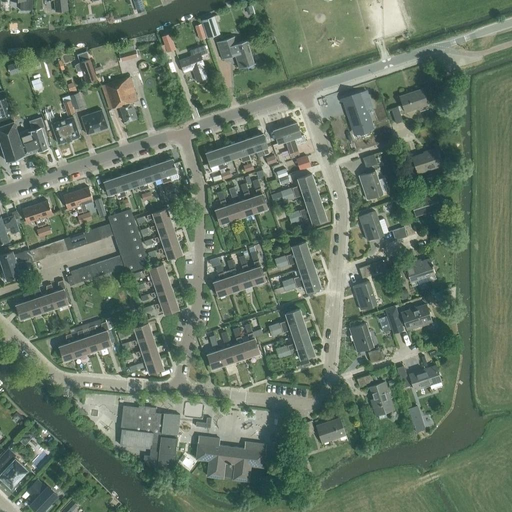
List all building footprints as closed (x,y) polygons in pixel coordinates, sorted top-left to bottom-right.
[(10,0),(20,0),(20,10),(32,10),(32,0),(10,0)] [(53,0),(55,11),(68,9),(66,0),(53,0)] [(220,34),(214,16),(201,20),(207,38),(220,34)] [(201,24),(195,26),(200,39),(205,38),(201,24)] [(162,37),(165,44),(161,45),(164,53),(175,49),(170,34),(162,37)] [(239,68),(255,63),(247,40),(236,43),(234,36),(216,42),(222,59),(234,55),(239,68)] [(200,55),(207,53),(205,45),(190,50),(192,56),(179,60),(183,73),(194,69),(198,81),(207,78),(203,65),(204,65),(200,55)] [(121,61),(136,56),(133,46),(117,49),(121,61)] [(96,79),(89,60),(86,51),(77,54),(80,62),(77,63),(74,66),(76,71),(80,72),(82,71),(86,82),(96,79)] [(21,61),(16,63),(19,72),(24,71),(21,61)] [(132,102),(138,100),(130,76),(102,85),(109,109),(119,106),(124,122),(137,118),(132,102)] [(73,82),(66,85),(69,92),(76,90),(73,82)] [(405,112),(427,104),(422,89),(400,96),(405,112)] [(0,115),(9,113),(3,92),(0,92),(0,115)] [(84,106),(79,92),(70,95),(74,109),(84,106)] [(358,105),(371,101),(369,94),(356,98),(358,105)] [(67,115),(74,113),(70,100),(63,102),(67,115)] [(395,123),(396,123),(402,121),(397,107),(391,109),(395,123)] [(355,133),(371,128),(365,108),(349,113),(355,133)] [(81,116),(87,134),(108,127),(101,110),(102,109),(81,116)] [(45,120),(54,117),(52,111),(44,114),(45,120)] [(47,148),(41,128),(44,127),(40,117),(29,121),(32,129),(20,134),(27,154),(37,151),(38,151),(47,148)] [(73,117),(61,121),(68,141),(71,140),(71,139),(79,137),(80,137),(73,117)] [(13,159),(18,157),(27,154),(20,134),(19,134),(14,121),(0,125),(0,143),(6,161),(8,161),(9,162),(12,161),(13,159)] [(61,121),(52,124),(58,144),(59,144),(59,143),(67,141),(68,141),(61,121)] [(294,138),(301,136),(297,122),(285,126),(293,149),(297,147),(294,138)] [(293,149),(285,126),(274,130),(278,143),(285,141),(288,150),(293,149)] [(262,148),(264,155),(269,153),(262,134),(251,138),(255,151),(262,148)] [(251,138),(240,141),(246,161),(250,159),(248,153),(255,151),(251,138)] [(228,145),(233,158),(240,156),(242,162),(246,161),(240,141),(228,145)] [(226,161),(233,158),(228,145),(217,149),(224,168),(228,167),(226,161)] [(418,173),(442,165),(437,148),(428,150),(429,151),(412,157),(418,173)] [(206,153),(210,166),(217,163),(219,170),(224,168),(217,149),(206,153)] [(365,168),(377,164),(373,154),(362,158),(365,168)] [(310,166),(309,163),(307,155),(296,159),(300,170),(310,166)] [(172,159),(160,163),(167,182),(171,180),(169,174),(176,172),(172,159)] [(160,163),(149,166),(153,179),(160,177),(162,183),(167,182),(160,163)] [(149,166),(138,170),(144,189),(149,188),(147,182),(153,179),(149,166)] [(278,178),(287,175),(285,169),(276,172),(278,178)] [(138,170),(127,174),(131,187),(138,185),(140,191),(144,189),(138,170)] [(375,170),(359,175),(367,199),(383,194),(382,192),(387,190),(383,178),(378,180),(375,170)] [(127,174),(115,178),(122,197),(126,195),(124,189),(131,187),(127,174)] [(315,185),(311,174),(297,178),(299,185),(292,188),(293,192),(301,190),(315,185)] [(280,185),(289,182),(287,176),(278,179),(280,185)] [(115,178),(104,181),(108,195),(115,192),(117,198),(122,197),(115,178)] [(255,190),(260,188),(257,179),(252,181),(255,190)] [(236,196),(233,187),(232,181),(227,183),(229,188),(228,189),(231,197),(236,196)] [(243,194),(248,192),(245,183),(240,185),(243,194)] [(305,201),(319,196),(315,185),(301,190),(293,192),(295,197),(303,195),(305,201)] [(88,187),(76,191),(80,205),(93,200),(88,187)] [(255,212),(267,208),(262,193),(262,194),(260,188),(255,190),(257,195),(250,197),(255,212)] [(282,196),(293,192),(292,188),(280,191),(282,196)] [(82,211),(80,205),(76,191),(63,195),(67,209),(76,206),(78,212),(82,211)] [(219,201),(224,200),(222,191),(216,193),(219,201)] [(238,201),(243,216),(255,212),(250,197),(250,198),(248,192),(243,194),(245,199),(238,201)] [(283,201),(295,197),(293,192),(282,196),(283,201)] [(415,215),(440,207),(435,193),(411,201),(415,215)] [(323,208),(319,196),(305,201),(307,208),(299,210),(300,215),(308,212),(323,208)] [(100,198),(94,200),(100,217),(106,215),(101,197),(100,198)] [(46,223),(44,217),(52,214),(48,200),(35,205),(41,224),(46,223)] [(220,224),(232,220),(227,205),(226,205),(224,200),(219,201),(221,207),(215,209),(220,224)] [(397,202),(400,213),(405,211),(402,200),(397,202)] [(238,201),(227,205),(232,220),(243,216),(238,201)] [(37,226),(41,224),(35,205),(22,209),(27,223),(35,220),(37,226)] [(154,217),(156,225),(170,220),(166,208),(146,215),(148,219),(154,217)] [(312,224),(326,219),(323,208),(308,212),(300,215),(302,220),(310,217),(312,224)] [(107,216),(109,223),(113,235),(120,254),(124,267),(126,272),(149,265),(130,209),(107,216)] [(289,219),(300,215),(299,210),(287,214),(289,219)] [(20,223),(16,211),(11,212),(13,216),(15,222),(16,224),(20,223)] [(375,211),(359,217),(367,240),(383,235),(382,233),(388,231),(384,219),(378,220),(375,211)] [(83,214),(85,222),(92,220),(89,212),(83,214)] [(85,222),(83,214),(77,216),(79,224),(85,222)] [(291,223),(302,220),(300,215),(289,219),(291,223)] [(0,229),(16,224),(15,222),(13,216),(1,220),(0,216),(0,229)] [(401,218),(403,226),(404,230),(410,228),(407,216),(401,218)] [(170,220),(156,225),(150,227),(152,231),(158,229),(160,236),(174,231),(170,220)] [(107,237),(113,235),(109,223),(103,225),(107,237)] [(16,224),(0,229),(0,242),(8,240),(5,232),(11,230),(12,233),(18,231),(16,224)] [(100,239),(107,237),(103,225),(96,228),(100,239)] [(42,228),(45,236),(51,234),(48,226),(42,228)] [(404,230),(403,226),(391,230),(394,240),(406,236),(404,230)] [(45,236),(42,228),(36,230),(39,238),(45,236)] [(94,241),(100,239),(96,228),(90,230),(94,241)] [(87,244),(94,241),(90,230),(83,232),(87,244)] [(174,231),(160,236),(154,238),(155,242),(161,240),(164,247),(178,242),(174,231)] [(81,246),(87,244),(83,232),(77,234),(81,246)] [(74,248),(81,246),(77,234),(70,236),(74,248)] [(67,250),(74,248),(70,236),(63,239),(67,250)] [(62,252),(67,250),(63,239),(58,241),(62,252)] [(56,254),(62,252),(58,241),(52,242),(56,254)] [(309,253),(305,241),(291,246),(293,252),(285,255),(287,260),(309,253)] [(50,256),(56,254),(52,242),(46,245),(50,256)] [(159,253),(165,251),(168,259),(182,254),(178,242),(164,247),(158,249),(159,253)] [(44,258),(50,256),(46,245),(40,246),(44,258)] [(39,260),(44,258),(40,246),(35,248),(39,260)] [(29,250),(31,258),(33,262),(39,260),(35,248),(29,250)] [(12,251),(0,255),(0,264),(1,264),(3,267),(28,259),(31,258),(29,250),(28,250),(13,255),(12,251)] [(253,262),(258,260),(255,251),(250,253),(253,262)] [(299,269),(313,264),(309,253),(287,260),(289,265),(297,262),(299,269)] [(114,257),(118,269),(124,267),(120,254),(114,257)] [(241,266),(247,264),(244,255),(238,257),(241,266)] [(276,264),(287,260),(285,255),(274,259),(276,264)] [(107,259),(112,271),(118,269),(114,257),(107,259)] [(220,263),(218,257),(209,260),(211,266),(215,265),(220,263)] [(33,262),(31,258),(28,259),(3,267),(4,271),(2,272),(4,280),(19,275),(17,269),(33,264),(33,262)] [(410,282),(435,273),(432,267),(433,266),(432,261),(431,261),(429,258),(421,261),(420,259),(404,265),(410,282)] [(101,261),(105,273),(112,271),(107,259),(101,261)] [(229,270),(235,268),(232,259),(226,261),(229,270)] [(248,270),(253,284),(265,280),(260,266),(258,260),(253,262),(255,268),(248,270)] [(277,269),(289,265),(287,260),(276,264),(277,269)] [(401,271),(402,271),(398,260),(393,261),(396,273),(401,271)] [(95,263),(99,275),(105,273),(101,261),(95,263)] [(89,265),(93,277),(99,275),(95,263),(89,265)] [(144,275),(150,273),(153,280),(167,275),(163,263),(143,270),(144,275)] [(218,274),(223,272),(220,263),(215,265),(218,274)] [(237,274),(241,288),(253,284),(248,270),(247,264),(241,266),(243,271),(237,274)] [(294,283),(317,275),(313,264),(299,269),(301,275),(293,278),(294,283)] [(362,278),(373,274),(370,264),(358,268),(362,278)] [(82,267),(87,279),(93,277),(89,265),(82,267)] [(76,269),(80,282),(87,279),(82,267),(76,269)] [(230,292),(241,288),(237,274),(235,268),(229,270),(231,275),(225,278),(230,292)] [(74,284),(80,282),(76,269),(70,271),(71,275),(74,284)] [(405,282),(402,271),(401,271),(396,273),(393,274),(396,285),(405,282)] [(213,282),(218,296),(230,292),(225,278),(223,272),(218,274),(219,279),(213,282)] [(167,275),(153,280),(147,282),(148,286),(154,284),(156,291),(171,286),(167,275)] [(306,291),(320,287),(317,275),(294,283),(296,287),(304,285),(306,291)] [(283,286),(294,283),(293,278),(281,281),(283,286)] [(63,289),(65,288),(63,280),(58,281),(61,289),(54,292),(51,292),(56,307),(68,303),(63,289)] [(361,310),(377,304),(369,281),(353,286),(361,310)] [(285,291),(296,287),(294,283),(283,286),(285,291)] [(49,293),(42,296),(39,296),(44,311),(56,307),(51,292),(54,292),(51,284),(46,285),(49,293)] [(171,286),(156,291),(150,293),(152,297),(158,295),(160,302),(174,298),(171,286)] [(37,297),(30,300),(28,300),(33,315),(44,311),(39,296),(42,296),(39,288),(34,289),(37,297)] [(402,300),(407,298),(405,290),(399,292),(402,300)] [(25,301),(23,302),(16,304),(21,319),(33,315),(28,300),(30,300),(27,292),(23,293),(25,301)] [(440,292),(433,294),(435,300),(442,298),(440,292)] [(174,298),(160,302),(154,304),(156,309),(162,307),(164,314),(178,309),(174,298)] [(407,329),(431,321),(426,304),(401,312),(407,329)] [(150,305),(144,308),(140,309),(142,314),(145,312),(152,310),(150,305)] [(281,328),(303,320),(299,309),(285,313),(287,320),(279,323),(281,328)] [(401,336),(398,325),(400,324),(396,312),(386,316),(390,328),(392,333),(394,339),(400,337),(401,336)] [(105,319),(106,321),(109,329),(108,330),(106,330),(111,343),(116,341),(108,318),(105,319)] [(293,336),(307,331),(303,320),(281,328),(282,332),(291,330),(293,336)] [(104,331),(97,333),(94,334),(99,348),(111,344),(111,343),(106,330),(108,330),(109,329),(106,321),(101,323),(104,331)] [(152,334),(148,323),(128,329),(129,334),(135,332),(137,339),(138,339),(152,334)] [(244,325),(247,334),(252,332),(249,323),(244,325)] [(270,331),(281,328),(279,323),(268,326),(270,331)] [(357,352),(373,347),(365,323),(349,328),(357,352)] [(92,335),(85,337),(82,338),(87,352),(99,348),(94,334),(97,333),(94,325),(89,327),(92,335)] [(235,338),(241,336),(238,327),(232,329),(235,338)] [(271,336),(282,332),(281,328),(270,331),(271,336)] [(80,339),(73,341),(71,342),(76,356),(87,352),(82,338),(85,337),(82,329),(78,331),(80,339)] [(220,333),(223,342),(229,340),(226,331),(220,333)] [(296,347),(310,343),(307,331),(293,336),(295,343),(287,345),(289,350),(296,347)] [(242,342),(247,356),(259,352),(254,338),(252,332),(247,334),(249,340),(242,342)] [(64,360),(76,356),(71,342),(73,341),(70,333),(66,335),(68,343),(59,346),(64,360)] [(138,339),(137,339),(131,341),(133,345),(139,343),(141,350),(156,345),(152,334),(138,339)] [(209,337),(212,346),(217,344),(214,335),(209,337)] [(235,360),(247,356),(242,342),(241,336),(235,338),(237,344),(231,346),(230,346),(235,360)] [(219,350),(224,364),(235,360),(230,346),(231,346),(229,340),(223,342),(225,348),(219,350)] [(310,343),(296,347),(289,350),(290,355),(298,352),(300,359),(314,354),(310,343)] [(156,345),(141,350),(135,352),(137,356),(143,354),(145,361),(159,357),(156,345)] [(277,354),(289,350),(287,345),(275,349),(277,354)] [(371,362),(382,359),(379,349),(367,353),(371,362)] [(211,368),(224,364),(219,350),(207,354),(211,368)] [(279,359),(290,355),(289,350),(277,354),(279,359)] [(145,361),(139,363),(141,368),(147,366),(149,373),(163,368),(159,357),(145,361)] [(297,369),(308,365),(307,359),(295,363),(297,369)] [(414,390),(441,381),(435,365),(409,374),(414,390)] [(403,366),(397,368),(396,368),(403,388),(410,386),(403,366)] [(359,386),(372,381),(370,374),(356,379),(359,386)] [(384,381),(369,387),(375,402),(372,403),(376,415),(378,414),(380,419),(387,416),(385,412),(393,409),(384,381)] [(72,400),(71,406),(74,408),(82,415),(82,416),(85,412),(77,405),(76,404),(76,400),(72,400)] [(180,414),(163,412),(163,416),(155,415),(156,407),(138,405),(138,410),(124,408),(119,444),(150,448),(150,455),(144,454),(143,460),(149,466),(157,467),(157,468),(173,470),(177,434),(180,414)] [(408,408),(416,432),(425,429),(417,405),(408,408)] [(210,428),(211,418),(207,417),(206,423),(196,421),(195,426),(210,428)] [(321,443),(345,435),(340,417),(315,425),(321,443)] [(309,433),(314,431),(311,420),(305,422),(309,433)] [(25,445),(26,444),(25,442),(33,433),(28,428),(18,439),(25,445)] [(266,444),(263,444),(245,441),(244,448),(219,445),(220,438),(198,436),(196,458),(209,460),(207,476),(223,478),(223,477),(233,478),(233,479),(248,481),(250,465),(263,466),(266,444)] [(8,449),(0,458),(0,466),(2,468),(4,466),(7,469),(0,475),(11,486),(14,482),(15,483),(20,478),(19,477),(26,470),(15,460),(13,462),(10,459),(14,455),(8,449)] [(37,498),(30,504),(38,511),(41,511),(45,508),(46,510),(51,505),(50,503),(57,495),(48,486),(46,488),(37,479),(27,490),(34,496),(35,496),(37,498)] [(72,500),(61,511),(70,511),(77,505),(72,500)]
